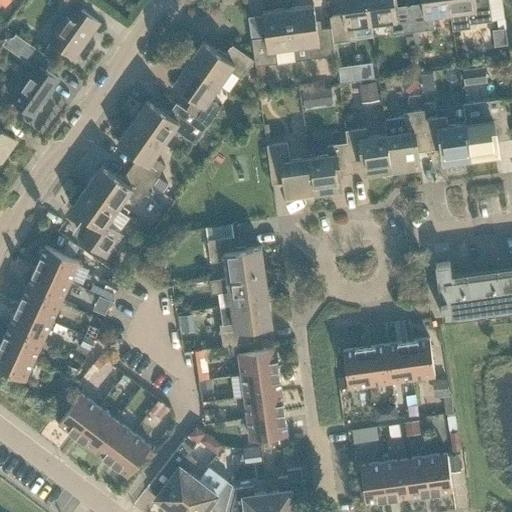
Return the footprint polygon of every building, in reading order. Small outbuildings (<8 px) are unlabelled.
[(55,30),(49,38),(73,56),(98,22),(80,10),(87,0),(62,0),(61,2),(70,9),(64,18),(59,15),(50,27),(55,30)] [(352,25),(371,23),(367,0),(340,0),(343,14),(329,16),(330,29),(332,42),(333,42),(341,41),(354,40),(352,25)] [(412,32),(408,5),(394,7),(393,0),(367,0),(371,23),(387,21),(389,35),(412,32)] [(432,15),(450,12),(447,0),(422,0),(423,4),(408,5),(412,32),(434,29),(432,15)] [(447,0),(450,12),(452,29),(469,27),(468,24),(491,21),(491,18),(503,16),(501,0),(447,0)] [(334,55),(332,42),(330,29),(316,31),(313,6),(287,9),(294,60),(334,55)] [(294,60),(287,9),(260,13),(264,38),(250,40),(253,60),(253,65),(255,65),(257,75),(265,74),(264,64),(294,60)] [(3,26),(0,30),(0,38),(3,41),(11,31),(3,25),(3,26)] [(504,28),(492,29),(494,44),(506,42),(504,28)] [(204,40),(188,62),(218,84),(229,70),(240,78),(253,60),(232,45),(225,55),(204,40)] [(25,68),(7,94),(12,98),(11,100),(32,115),(58,78),(44,69),(51,59),(25,41),(16,54),(34,67),(30,72),(25,68)] [(341,41),(333,42),(335,57),(340,57),(340,53),(342,53),(341,41)] [(208,98),(218,84),(188,62),(173,83),(194,98),(186,110),(206,125),(220,106),(208,98)] [(352,65),(338,66),(340,80),(354,78),(352,65)] [(464,85),(486,82),(484,66),(462,69),(464,85)] [(434,88),(432,72),(419,74),(422,90),(434,88)] [(409,93),(419,82),(412,74),(401,85),(409,93)] [(375,81),(358,84),(361,102),(378,99),(375,81)] [(315,89),(301,91),(304,106),(317,104),(315,89)] [(502,98),(462,103),(465,125),(470,159),(497,156),(494,136),(507,134),(502,98)] [(206,125),(186,110),(177,103),(169,114),(149,100),(133,121),(163,143),(174,129),(193,143),(206,125)] [(253,109),(245,103),(242,108),(250,114),(253,109)] [(429,150),(424,120),(423,110),(403,112),(404,117),(384,120),(386,136),(391,170),(418,166),(416,152),(429,150)] [(0,153),(2,151),(5,153),(15,139),(0,128),(0,122),(5,116),(0,112),(0,153)] [(470,159),(465,125),(445,128),(444,117),(424,120),(429,150),(440,149),(442,163),(470,159)] [(153,157),(163,143),(133,121),(118,142),(138,157),(130,169),(152,184),(157,177),(165,165),(153,157)] [(346,142),(348,161),(360,159),(362,174),(391,170),(386,136),(366,139),(364,128),(344,131),(346,142)] [(313,193),(308,157),(289,160),(286,142),(266,144),(267,153),(266,153),(270,179),(283,177),(285,197),(313,193)] [(350,172),(348,161),(346,142),(326,145),(327,155),(308,157),(313,193),(341,189),(338,173),(350,172)] [(102,165),(86,186),(117,208),(127,194),(139,202),(152,184),(130,169),(122,180),(102,165)] [(158,177),(153,184),(163,191),(167,184),(158,177)] [(117,208),(86,186),(71,207),(92,222),(80,238),(102,254),(119,231),(107,222),(117,208)] [(224,259),(227,277),(263,272),(260,247),(235,250),(231,223),(205,227),(209,261),(224,259)] [(69,241),(63,254),(72,258),(77,247),(69,241)] [(44,246),(35,266),(69,282),(78,261),(72,258),(63,254),(44,246)] [(111,258),(106,265),(116,272),(121,265),(111,258)] [(511,309),(511,273),(453,282),(450,261),(436,263),(444,319),(511,309)] [(26,286),(60,301),(69,282),(35,266),(26,286)] [(265,288),(263,272),(227,277),(208,280),(210,294),(228,291),(230,305),(268,300),(273,300),(271,287),(265,288)] [(108,279),(102,292),(113,296),(118,284),(108,279)] [(51,321),(60,301),(26,286),(17,305),(51,321)] [(271,325),(268,300),(230,305),(233,322),(218,324),(221,347),(247,344),(245,329),(271,325)] [(8,325),(42,340),(51,321),(17,305),(8,325)] [(0,344),(33,360),(42,340),(8,325),(0,341),(0,344)] [(85,335),(81,344),(89,348),(93,339),(85,335)] [(428,339),(407,342),(412,379),(434,376),(428,339)] [(390,382),(412,379),(407,342),(385,345),(390,382)] [(33,360),(0,344),(0,369),(24,380),(33,360)] [(363,347),(368,385),(390,382),(385,345),(363,347)] [(368,385),(363,347),(342,350),(347,388),(368,385)] [(237,353),(240,374),(277,369),(274,348),(237,353)] [(100,354),(94,363),(100,367),(106,359),(100,354)] [(63,373),(71,376),(72,377),(76,368),(67,364),(63,373)] [(280,391),(277,369),(240,374),(243,396),(280,391)] [(71,376),(63,373),(59,370),(54,380),(67,386),(71,376)] [(209,378),(199,380),(201,392),(211,390),(209,378)] [(448,378),(432,380),(435,397),(450,395),(448,378)] [(283,413),(280,391),(243,396),(246,418),(283,413)] [(75,436),(98,406),(80,393),(57,423),(75,436)] [(157,399),(148,410),(158,418),(167,408),(157,399)] [(92,449),(115,419),(98,406),(75,436),(92,449)] [(213,408),(204,409),(206,419),(214,419),(213,408)] [(376,410),(378,420),(393,418),(391,408),(376,410)] [(283,413),(246,418),(249,439),(286,434),(283,413)] [(132,432),(115,419),(92,449),(109,462),(132,432)] [(419,419),(404,421),(405,435),(420,433),(419,419)] [(195,424),(187,435),(197,443),(205,432),(195,424)] [(365,427),(352,429),(354,442),(366,440),(365,427)] [(449,431),(451,451),(459,449),(456,430),(449,431)] [(132,432),(109,462),(127,476),(150,446),(132,432)] [(214,438),(207,447),(216,453),(222,444),(214,438)] [(173,511),(197,479),(187,472),(195,461),(188,455),(192,449),(181,441),(162,466),(171,474),(154,497),(173,511)] [(262,448),(263,457),(274,455),(273,446),(262,448)] [(446,453),(424,456),(429,493),(451,490),(446,453)] [(448,456),(450,472),(459,470),(457,454),(448,456)] [(408,496),(429,493),(424,456),(403,459),(408,496)] [(387,499),(408,496),(403,459),(381,462),(387,499)] [(387,499),(381,462),(359,465),(364,502),(387,499)] [(266,492),(268,511),(293,511),(292,503),(304,501),(299,467),(286,469),(287,475),(277,477),(279,490),(266,492)] [(216,493),(197,479),(173,511),(174,511),(202,511),(207,506),(214,511),(223,511),(231,485),(226,480),(216,493)] [(268,511),(266,492),(253,494),(252,485),(236,487),(229,511),(268,511)]
